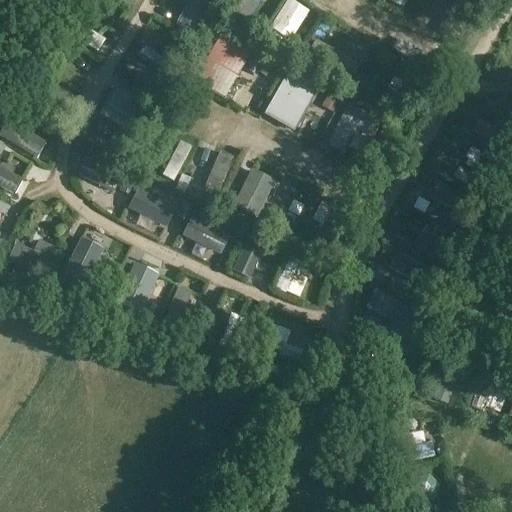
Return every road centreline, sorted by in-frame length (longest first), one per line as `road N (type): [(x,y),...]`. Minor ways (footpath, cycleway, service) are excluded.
road 1 (unknown): [(144,0),(61,155),(63,189),(106,225),(342,316)]
road 2 (unknown): [(503,0),(366,230),(342,316)]
road 3 (unknown): [(342,316),(380,511)]
